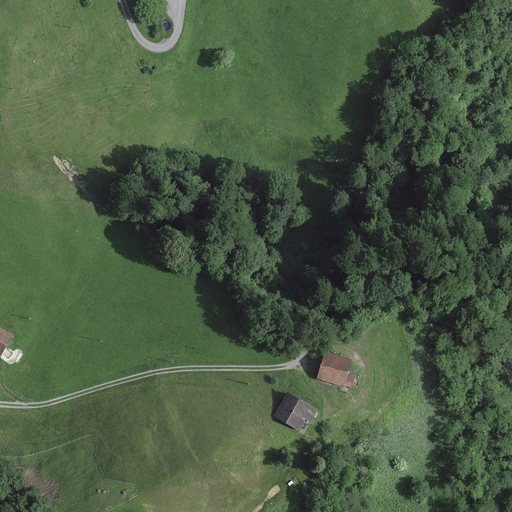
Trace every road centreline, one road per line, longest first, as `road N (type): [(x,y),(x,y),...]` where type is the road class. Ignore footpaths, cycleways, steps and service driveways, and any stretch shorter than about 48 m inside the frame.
road 1 (track): [(0,404),(45,404),(162,371),(302,366)]
road 2 (track): [(183,0),(176,34),(162,48),(137,35),(124,0)]
